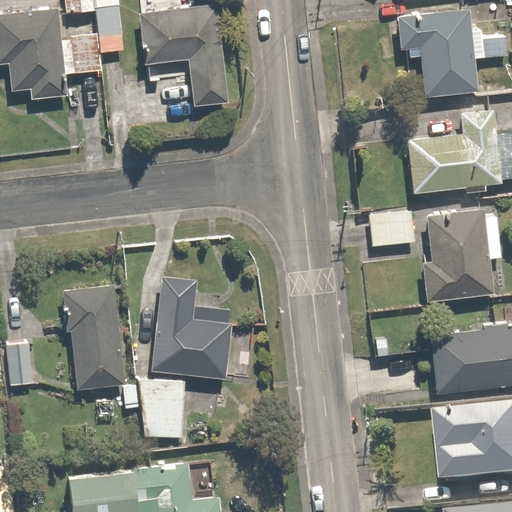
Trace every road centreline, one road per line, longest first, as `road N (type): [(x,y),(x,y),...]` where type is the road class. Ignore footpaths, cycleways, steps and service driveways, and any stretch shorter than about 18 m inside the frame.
road 1 (residential): [(335,511),(298,173)]
road 2 (residential): [(0,206),(298,173)]
road 3 (residential): [(298,173),(279,0)]
